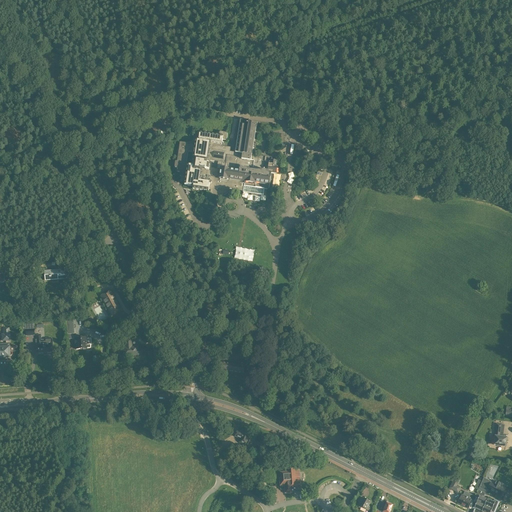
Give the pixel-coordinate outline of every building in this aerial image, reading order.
[(276,167),(276,161),(271,161),(272,158),(252,155),(257,123),(240,120),(235,152),(230,151),(231,147),(222,146),(223,140),(226,140),(227,133),(219,132),(219,136),(200,133),(199,134),(195,134),(194,141),(196,141),(195,144),(189,144),(189,145),(187,145),(187,143),(180,142),(178,162),(176,161),(175,168),(178,168),(177,172),(180,172),(180,176),(182,177),(182,179),(183,180),(183,181),(185,181),(184,185),(192,186),(192,185),(194,186),(193,189),(208,192),(209,191),(210,191),(210,194),(222,196),(223,185),(226,186),(229,186),(229,189),(244,191),(243,193),(251,194),(251,195),(257,196),(257,195),(263,196),(264,189),(269,190),(271,173),(276,174),(277,167),(276,167)] [(236,247),(234,259),(252,262),(254,250),(236,247)] [(45,271),(45,280),(58,279),(59,279),(67,279),(66,271),(61,272),(60,269),(45,271)] [(100,296),(111,315),(122,310),(111,290),(100,296)] [(74,319),(67,320),(68,340),(73,339),(73,334),(75,334),(74,319)] [(22,331),(26,331),(26,336),(35,335),(34,321),(21,322),(22,331)] [(1,328),(2,342),(10,341),(10,328),(1,328)] [(36,342),(36,350),(39,350),(39,354),(43,353),(43,354),(44,355),(46,355),(47,354),(47,353),(52,353),(52,346),(53,346),(52,339),(51,338),(45,338),(43,340),(41,341),(41,336),(40,335),(38,335),(37,336),(37,342),(36,342)] [(75,341),(76,345),(77,350),(87,349),(87,348),(91,348),(90,344),(86,345),(86,338),(76,339),(76,340),(75,341)] [(125,347),(123,347),(124,356),(138,355),(138,354),(143,354),(142,349),(138,350),(138,346),(132,346),(132,338),(125,339),(125,347)] [(10,357),(10,356),(11,356),(12,355),(12,354),(12,353),(12,352),(11,352),(10,352),(9,352),(9,347),(0,347),(0,357),(0,358),(0,356),(1,357),(4,357),(4,356),(5,356),(5,358),(10,357)] [(238,363),(238,365),(221,362),(220,370),(243,373),(244,366),(243,366),(244,359),(241,359),(240,363),(238,363)] [(507,438),(502,437),(504,425),(497,424),(494,445),(506,446),(507,438)] [(235,436),(238,438),(239,437),(241,439),(240,442),(245,444),(248,445),(250,440),(247,439),(249,435),(244,433),(243,434),(237,432),(235,436)] [(280,472),(281,478),(280,478),(280,486),(281,486),(281,487),(283,489),(285,489),(285,493),(292,493),(292,491),(293,491),(293,490),(301,489),(299,468),(287,469),(287,470),(286,470),(286,472),(280,472)] [(459,480),(469,484),(474,474),(463,470),(459,480)] [(504,489),(500,487),(502,484),(495,481),(494,484),(491,482),(489,486),(482,482),(479,488),(486,492),(488,489),(491,491),(490,491),(501,496),(504,489)] [(457,503),(467,508),(471,500),(474,502),(476,497),(471,494),(465,492),(463,495),(462,495),(457,503)] [(494,499),(493,502),(479,496),(474,508),(481,511),(482,511),(494,511),(499,502),(494,499)] [(370,507),(368,506),(370,502),(370,501),(368,500),(367,500),(364,498),(363,500),(359,498),(357,502),(359,503),(357,507),(359,508),(360,507),(368,511),(370,507)] [(392,511),(390,511),(393,505),(386,503),(382,511),(383,511),(382,511),(392,511)]
